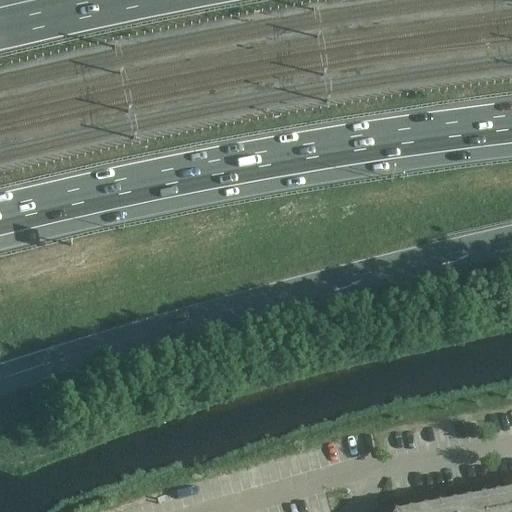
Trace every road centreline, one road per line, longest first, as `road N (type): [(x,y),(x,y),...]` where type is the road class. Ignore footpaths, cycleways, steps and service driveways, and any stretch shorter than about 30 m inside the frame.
road 1 (motorway): [(0,372),(511,231)]
road 2 (motorway): [(0,222),(205,176),(511,129)]
